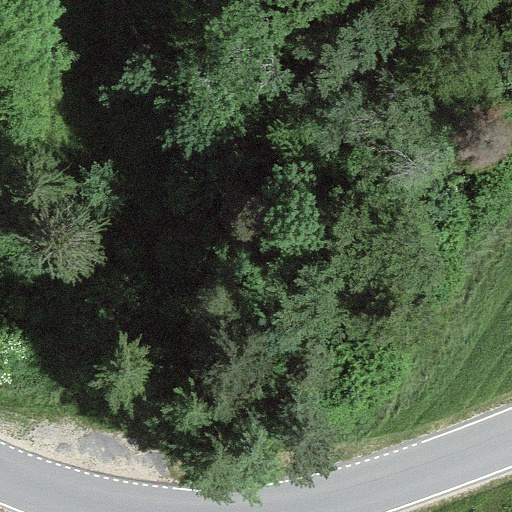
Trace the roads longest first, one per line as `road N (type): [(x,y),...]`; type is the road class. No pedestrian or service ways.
road 1 (tertiary): [(286,511),(363,501),(511,445)]
road 2 (tertiary): [(0,472),(115,511)]
